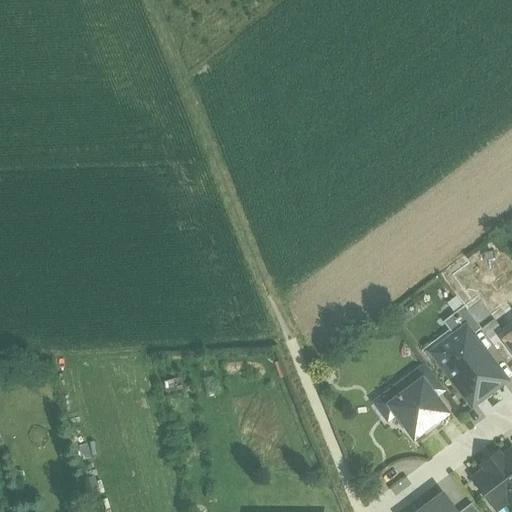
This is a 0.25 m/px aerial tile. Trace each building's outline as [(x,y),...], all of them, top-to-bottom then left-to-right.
[(457,265),(445,277),(458,291),(470,279),(457,265)] [(446,320),(457,334),(467,327),(472,333),(480,327),(464,306),(446,320)] [(457,334),(436,350),(474,401),(505,378),(472,333),(467,327),(457,334)] [(446,388),(428,364),(427,365),(426,364),(417,371),(423,380),(436,397),(445,390),(444,390),(446,388)] [(417,371),(386,394),(393,403),(423,380),(417,371)] [(393,403),(391,404),(415,436),(425,429),(426,431),(439,422),(438,420),(447,413),(436,397),(423,380),(393,403)] [(499,454),(484,465),(487,469),(476,478),(498,508),(510,500),(511,502),(511,450),(502,458),(499,454)] [(457,511),(444,495),(421,511),(457,511)] [(479,511),(473,503),(460,511),(479,511)]
